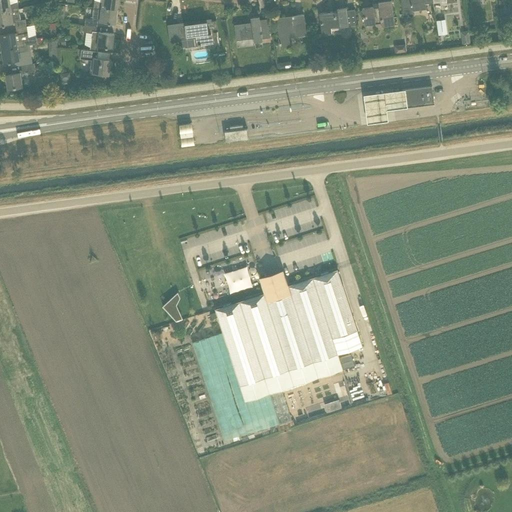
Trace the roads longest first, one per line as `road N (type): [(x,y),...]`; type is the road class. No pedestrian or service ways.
road 1 (unclassified): [(0,212),(511,143)]
road 2 (primary): [(4,130),(511,61)]
